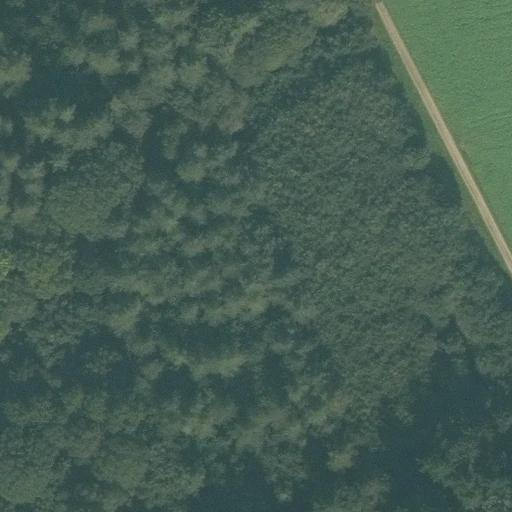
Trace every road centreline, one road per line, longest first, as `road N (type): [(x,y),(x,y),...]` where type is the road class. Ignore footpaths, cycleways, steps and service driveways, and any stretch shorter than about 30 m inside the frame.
road 1 (track): [(378,0),(511,267)]
road 2 (track): [(511,412),(242,511)]
